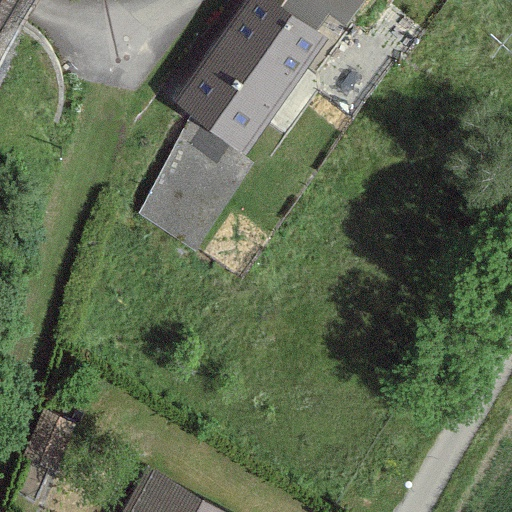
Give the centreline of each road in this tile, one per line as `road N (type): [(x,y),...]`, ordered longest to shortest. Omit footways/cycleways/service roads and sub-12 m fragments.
road 1 (residential): [(511,347),(415,511)]
road 2 (unclassified): [(34,0),(118,36),(188,0)]
